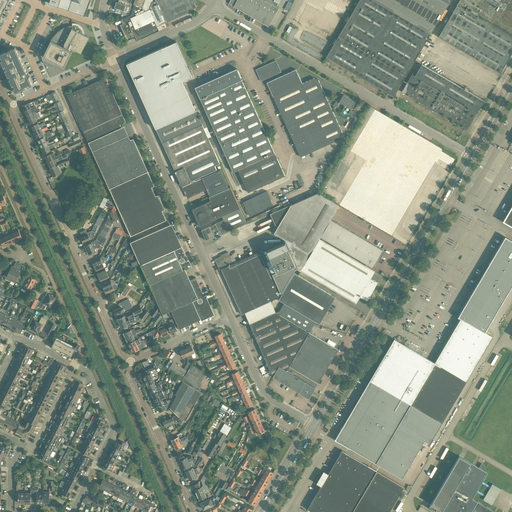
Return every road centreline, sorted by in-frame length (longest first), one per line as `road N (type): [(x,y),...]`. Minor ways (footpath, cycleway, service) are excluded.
road 1 (tertiary): [(312,426),(469,158)]
road 2 (unclassified): [(469,158),(212,3)]
road 3 (unclassified): [(129,362),(13,104)]
road 4 (unclassified): [(231,316),(114,60)]
road 5 (unknown): [(264,34),(249,65),(288,169),(280,182),(241,195)]
road 6 (unclassified): [(193,511),(129,362)]
road 7 (unclassified): [(312,426),(264,392),(231,316)]
road 8 (residential): [(95,466),(113,426),(90,374),(74,364)]
